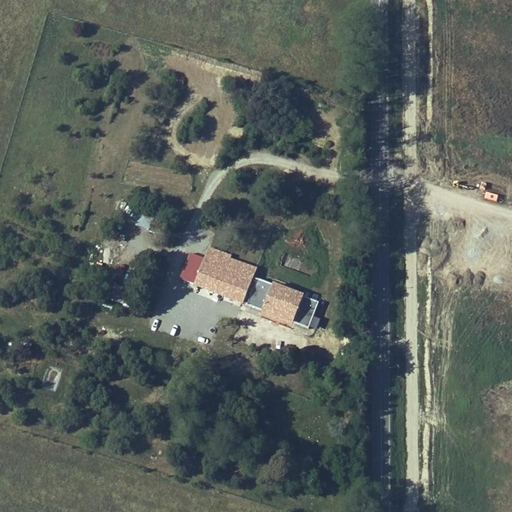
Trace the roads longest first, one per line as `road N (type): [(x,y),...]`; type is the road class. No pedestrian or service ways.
road 1 (primary): [(379,0),(382,511)]
road 2 (track): [(511,209),(381,173)]
